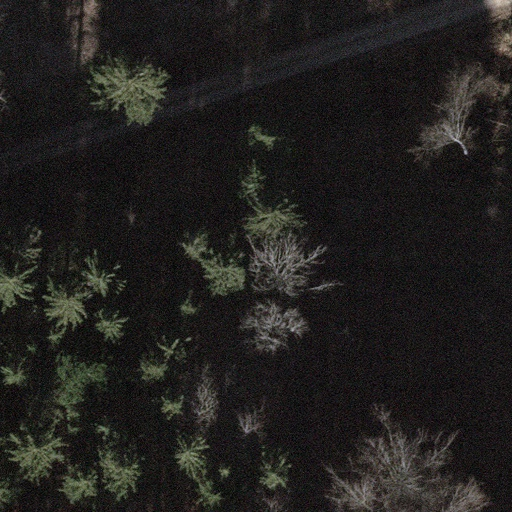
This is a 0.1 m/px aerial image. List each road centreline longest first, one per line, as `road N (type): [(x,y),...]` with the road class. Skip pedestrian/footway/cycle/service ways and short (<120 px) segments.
road 1 (track): [(492,0),(0,163)]
road 2 (track): [(0,218),(511,288)]
